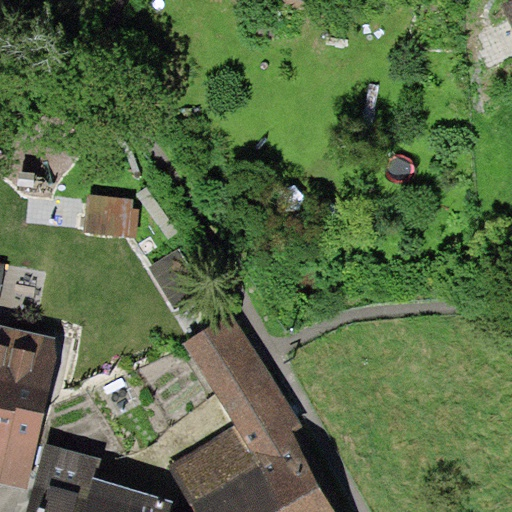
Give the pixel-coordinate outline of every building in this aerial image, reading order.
[(511,0),(510,0),(502,4),(511,28),(511,0)] [(134,198),(88,195),(85,232),(138,237),(140,210),(133,209),(134,198)] [(179,249),(150,266),(175,308),(205,291),(179,249)] [(231,314),(184,342),(236,427),(170,465),(194,511),(339,511),(294,430),(302,426),(231,314)] [(0,481),(28,488),(62,338),(0,324),(0,481)] [(44,444),(24,511),(82,511),(93,476),(95,477),(101,458),(44,444)] [(95,477),(93,476),(82,511),(170,511),(174,499),(95,477)]
